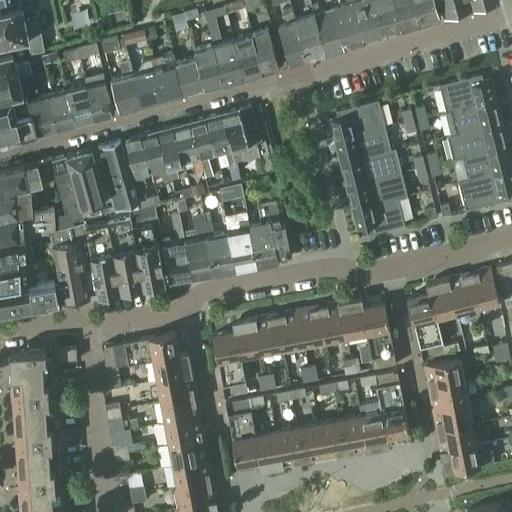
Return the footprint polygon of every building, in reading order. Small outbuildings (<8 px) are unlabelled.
[(0,0),(0,43),(29,37),(32,50),(43,47),(38,20),(27,22),(22,4),(17,5),(16,0),(0,0)] [(243,0),(229,0),(224,2),(226,10),(245,4),(243,0)] [(346,0),(348,2),(333,6),(345,46),(364,40),(352,0),(346,0)] [(352,0),(364,40),(383,34),(373,0),(352,0)] [(373,0),(383,34),(402,28),(394,0),(373,0)] [(394,0),(402,28),(421,23),(414,0),(394,0)] [(414,0),(421,23),(441,17),(436,2),(435,0),(414,0)] [(435,0),(436,2),(441,1),(445,15),(474,8),(471,0),(435,0)] [(287,21),(280,23),(291,62),(307,57),(295,17),(291,4),(283,7),(287,21)] [(184,9),(185,10),(187,17),(199,13),(197,5),(184,9)] [(212,6),(205,8),(214,42),(225,82),(244,76),(233,37),(222,40),(219,28),(218,29),(212,6)] [(333,6),(314,12),(326,52),(345,46),(333,6)] [(185,10),(171,14),(176,30),(189,26),(187,17),(185,10)] [(314,12),(295,17),(307,57),(326,52),(314,12)] [(154,26),(144,29),(148,41),(158,38),(154,26)] [(269,27),(252,32),(263,71),(280,66),(269,27)] [(144,28),(124,33),(126,42),(146,36),(144,28)] [(252,32),(233,37),(244,76),(263,71),(252,32)] [(103,42),(105,51),(121,47),(119,38),(103,42)] [(96,41),(77,45),(80,55),(99,51),(96,41)] [(214,42),(195,47),(206,86),(225,82),(214,42)] [(80,55),(77,45),(64,49),(67,59),(80,55)] [(196,53),(176,59),(185,92),(206,86),(195,47),(196,53)] [(173,49),(152,55),(154,65),(163,98),(185,92),(176,59),(173,49)] [(57,50),(43,54),(45,62),(59,58),(57,50)] [(0,56),(0,78),(18,74),(32,70),(30,59),(15,63),(13,53),(0,56)] [(136,70),(133,71),(142,104),(163,98),(154,65),(152,55),(142,58),(136,70)] [(142,104),(133,71),(130,58),(120,60),(123,74),(112,77),(120,109),(142,104)] [(482,72),(440,83),(446,110),(497,97),(492,77),(484,79),(482,72)] [(18,74),(0,78),(0,100),(24,94),(18,74)] [(106,78),(87,83),(95,116),(115,111),(106,78)] [(87,83),(67,88),(76,121),(95,116),(87,83)] [(67,88),(48,93),(56,127),(76,121),(67,88)] [(0,141),(37,132),(29,98),(28,98),(27,93),(0,100),(0,141)] [(48,93),(29,98),(37,132),(56,127),(48,93)] [(497,97),(446,110),(447,111),(451,109),(457,131),(447,133),(447,134),(503,120),(497,97)] [(379,98),(336,108),(338,116),(330,117),(335,138),(386,125),(379,98)] [(240,106),(223,111),(237,160),(245,158),(241,146),(255,143),(262,170),(270,168),(271,166),(264,140),(259,141),(250,104),(240,107),(240,106)] [(424,104),(416,106),(419,117),(427,115),(424,104)] [(411,107),(402,109),(405,120),(413,118),(411,107)] [(223,111),(207,115),(218,153),(225,150),(229,162),(237,160),(223,111)] [(207,115),(191,120),(204,168),(207,177),(215,175),(210,155),(218,153),(207,115)] [(427,115),(419,117),(421,127),(430,125),(427,115)] [(413,118),(405,120),(408,131),(416,128),(413,118)] [(191,120),(174,124),(184,161),(193,159),(196,171),(204,168),(191,120)] [(503,120),(447,134),(453,157),(508,143),(503,120)] [(174,124),(158,128),(171,177),(179,175),(176,163),(184,161),(174,124)] [(386,125),(335,138),(341,160),(396,147),(396,146),(391,147),(386,125)] [(158,128),(142,133),(152,170),(160,168),(163,179),(171,177),(158,128)] [(152,170),(142,133),(125,137),(138,186),(147,184),(144,172),(152,170)] [(121,138),(99,144),(116,206),(137,201),(137,199),(121,138)] [(511,157),(508,143),(453,157),(454,158),(463,156),(468,177),(459,180),(511,167),(511,157)] [(93,146),(68,153),(77,188),(84,213),(100,209),(97,199),(106,196),(93,146)] [(396,147),(341,160),(347,184),(402,170),(396,147)] [(436,150),(428,152),(430,163),(438,161),(436,150)] [(77,188),(68,153),(54,156),(53,156),(62,192),(77,188)] [(422,154),(414,156),(417,166),(425,164),(422,154)] [(0,192),(30,184),(52,179),(47,158),(0,170),(0,192)] [(438,161),(430,163),(433,174),(441,172),(438,161)] [(425,164),(417,166),(420,177),(428,175),(425,164)] [(511,167),(459,180),(466,208),(511,196),(511,190),(511,189),(511,188),(511,167)] [(402,170),(347,184),(353,207),(408,193),(402,170)] [(0,216),(24,210),(32,210),(30,184),(0,192),(0,216)] [(176,189),(178,196),(192,192),(190,185),(176,189)] [(231,185),(221,187),(223,197),(233,195),(231,185)] [(77,188),(62,192),(69,217),(84,213),(77,188)] [(160,201),(158,193),(137,199),(137,201),(139,206),(160,201)] [(408,193),(353,207),(358,227),(366,225),(367,232),(405,223),(399,197),(408,194),(408,193)] [(186,197),(178,199),(181,210),(188,208),(186,197)] [(262,220),(250,222),(258,264),(279,260),(279,258),(292,255),(284,215),(280,216),(276,198),(259,201),(262,220)] [(449,201),(440,203),(443,214),(451,211),(449,201)] [(155,203),(131,209),(134,221),(158,216),(155,203)] [(435,204),(427,206),(429,217),(438,215),(435,204)] [(0,240),(25,235),(32,235),(51,231),(50,228),(56,228),(54,206),(32,210),(24,210),(0,216),(0,240)] [(170,237),(162,239),(170,279),(170,280),(193,276),(186,239),(180,211),(172,213),(173,220),(178,241),(171,242),(170,237)] [(131,212),(108,215),(122,289),(144,285),(143,279),(137,245),(131,212)] [(211,212),(204,214),(215,272),(232,269),(236,268),(229,231),(215,233),(211,212)] [(200,236),(186,239),(193,276),(215,272),(204,214),(193,216),(194,224),(196,224),(198,233),(199,233),(200,236)] [(108,215),(85,219),(93,262),(99,293),(122,289),(108,215)] [(50,228),(51,231),(59,278),(63,300),(91,295),(85,264),(93,262),(85,219),(56,228),(50,228)] [(242,229),(229,231),(236,268),(258,264),(250,222),(250,219),(240,221),(242,229)] [(153,222),(134,225),(137,245),(143,279),(144,285),(167,281),(166,275),(159,242),(157,242),(153,222)] [(0,264),(26,259),(33,258),(32,235),(25,235),(0,240),(0,264)] [(0,264),(0,288),(36,282),(36,281),(34,282),(33,258),(26,259),(0,264)] [(510,284),(511,283),(511,264),(511,259),(496,263),(502,286),(510,284)] [(477,271),(470,272),(478,305),(500,299),(491,264),(477,268),(477,271)] [(462,272),(448,275),(457,310),(478,305),(470,272),(462,274),(462,272)] [(427,283),(429,290),(430,294),(431,293),(436,316),(437,315),(457,310),(448,275),(435,278),(435,281),(427,283)] [(36,282),(0,288),(0,311),(49,303),(63,300),(59,278),(44,281),(36,282)] [(511,296),(511,292),(510,284),(502,286),(505,298),(511,296)] [(420,344),(420,345),(443,339),(437,315),(436,316),(431,293),(430,294),(429,290),(408,295),(418,335),(419,335),(421,344),(420,344)] [(354,296),(340,299),(347,335),(367,331),(368,331),(364,307),(365,307),(363,298),(354,299),(354,296)] [(327,304),(320,306),(326,339),(347,335),(340,299),(327,302),(327,304)] [(367,307),(365,307),(364,307),(368,331),(367,331),(371,355),(395,351),(395,350),(394,350),(392,341),(393,341),(386,300),(371,303),(371,306),(367,307)] [(311,304),(298,307),(304,343),(326,339),(320,306),(312,307),(311,304)] [(285,312),(277,314),(283,347),(304,343),(298,307),(284,309),(285,312)] [(269,312),(255,315),(262,351),(283,347),(277,314),(270,315),(269,312)] [(234,322),(235,330),(236,330),(241,354),(242,354),(262,351),(255,315),(242,317),(242,320),(234,322)] [(221,372),(224,383),(246,379),(242,354),(241,354),(236,330),(235,330),(232,331),(229,332),(228,329),(213,331),(221,372)] [(129,363),(154,358),(154,357),(177,353),(177,352),(176,345),(179,345),(176,330),(125,339),(129,363)] [(118,365),(129,363),(125,339),(114,341),(115,349),(117,356),(118,364),(118,365)] [(443,339),(420,345),(421,346),(424,355),(423,355),(423,357),(446,351),(444,343),(443,339)] [(458,340),(444,343),(446,351),(460,348),(458,340)] [(494,342),(495,350),(509,347),(508,340),(494,342)] [(115,349),(114,341),(103,344),(104,351),(115,349)] [(489,342),(474,345),(475,353),(490,350),(489,342)] [(369,344),(360,345),(363,361),(372,359),(369,344)] [(77,346),(58,347),(59,359),(78,358),(77,346)] [(509,347),(495,350),(497,358),(511,355),(509,347)] [(10,351),(12,373),(53,370),(52,358),(47,358),(46,348),(10,351)] [(104,351),(105,359),(117,356),(115,349),(104,351)] [(154,358),(158,378),(193,371),(191,358),(188,359),(187,351),(189,350),(189,349),(177,352),(177,353),(154,357),(154,358)] [(395,352),(395,351),(371,355),(374,367),(397,363),(397,361),(396,361),(394,352),(395,352)] [(359,355),(351,356),(354,371),(362,370),(359,355)] [(105,359),(107,366),(118,364),(117,356),(105,359)] [(354,371),(351,356),(344,358),(347,372),(354,371)] [(430,376),(432,384),(464,378),(460,356),(425,362),(427,377),(430,376)] [(317,362),(309,364),(312,379),(319,377),(317,362)] [(120,372),(118,365),(118,364),(107,366),(108,374),(120,372)] [(312,379),(309,364),(301,365),(304,380),(312,379)] [(376,380),(377,384),(400,380),(400,379),(399,379),(398,370),(399,370),(398,369),(375,373),(376,380)] [(12,373),(14,395),(50,392),(49,383),(54,383),(53,370),(12,373)] [(274,370),(267,371),(269,387),(277,385),(274,370)] [(158,378),(162,400),(195,394),(193,386),(196,385),(193,371),(158,378)] [(269,387),(267,371),(259,373),(262,388),(269,387)] [(363,383),(376,380),(375,373),(361,375),(363,383)] [(347,378),(334,381),(335,388),(349,386),(347,378)] [(430,392),(433,406),(469,399),(464,378),(432,384),(433,392),(430,392)] [(246,379),(224,383),(226,392),(225,392),(225,395),(248,391),(246,379)] [(377,384),(382,409),(383,409),(387,432),(388,432),(391,431),(395,430),(395,434),(410,431),(402,390),(401,390),(400,381),(401,381),(400,380),(377,384)] [(335,388),(334,381),(320,383),(322,391),(335,388)] [(511,383),(501,385),(502,393),(511,391),(511,383)] [(306,386),(292,388),(293,396),(307,394),(306,386)] [(293,396),(292,388),(277,391),(279,399),(293,396)] [(511,391),(502,393),(504,401),(511,399),(511,391)] [(14,395),(15,416),(56,413),(55,401),(50,401),(50,392),(14,395)] [(162,400),(166,421),(201,415),(199,400),(196,401),(195,394),(162,400)] [(264,394),(250,396),(251,404),(265,401),(264,394)] [(228,411),(229,412),(252,408),(251,404),(250,396),(226,401),(227,402),(229,411),(228,411)] [(438,419),(440,427),(473,420),(469,399),(433,406),(436,420),(438,419)] [(106,403),(108,411),(122,408),(121,400),(106,403)] [(122,408),(108,411),(109,418),(123,415),(122,408)] [(256,457),(259,456),(260,456),(255,432),(256,431),(252,408),(229,412),(229,413),(230,413),(231,422),(230,422),(238,463),(253,460),(252,457),(256,456),(256,457)] [(382,409),(362,412),(368,448),(382,446),(381,443),(390,441),(388,432),(387,432),(383,409),(382,409)] [(362,412),(340,416),(346,449),(354,448),(354,451),(368,448),(362,412)] [(15,416),(17,438),(53,435),(52,426),(57,426),(56,413),(15,416)] [(166,421),(170,442),(203,436),(201,428),(204,428),(201,415),(166,421)] [(340,416),(319,420),(326,456),(339,453),(339,451),(346,449),(340,416)] [(319,420),(298,424),(304,457),(311,455),(312,458),(326,456),(319,420)] [(438,435),(441,449),(477,442),(473,420),(440,427),(441,434),(438,435)] [(298,424),(277,428),(283,463),(297,461),(296,458),(304,457),(298,424)] [(260,456),(259,456),(260,465),(269,463),(269,466),(283,463),(277,428),(256,431),(255,432),(260,456)] [(17,438),(18,459),(59,456),(58,444),(53,444),(53,435),(17,438)] [(170,442),(174,463),(209,457),(207,443),(204,443),(203,436),(170,442)] [(477,442),(441,449),(444,462),(446,462),(448,470),(494,462),(490,439),(477,442)] [(114,445),(115,453),(130,451),(128,443),(114,445)] [(130,451),(115,453),(117,461),(131,458),(130,451)] [(18,459),(20,481),(56,478),(55,470),(60,469),(59,456),(18,459)] [(174,463),(178,485),(211,479),(209,471),(212,470),(209,457),(174,463)] [(20,481),(21,502),(62,499),(61,487),(57,487),(56,478),(20,481)] [(178,485),(182,506),(217,499),(215,485),(212,486),(211,479),(178,485)] [(131,486),(132,494),(146,492),(145,484),(131,486)] [(146,492),(132,494),(134,501),(148,499),(146,492)] [(21,502),(22,511),(63,511),(62,499),(21,502)] [(219,511),(217,499),(182,506),(182,511),(219,511)] [(502,511),(500,501),(467,509),(468,511),(502,511)]
